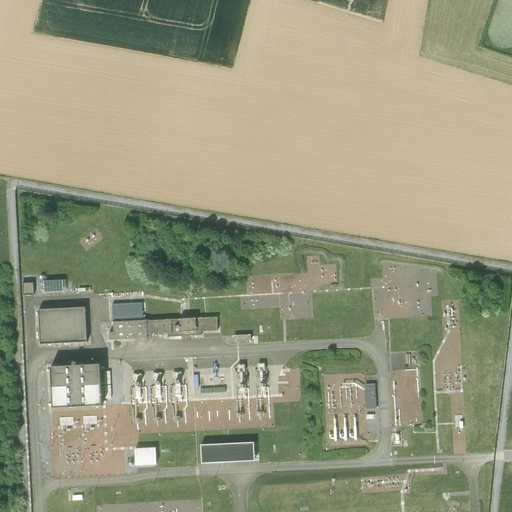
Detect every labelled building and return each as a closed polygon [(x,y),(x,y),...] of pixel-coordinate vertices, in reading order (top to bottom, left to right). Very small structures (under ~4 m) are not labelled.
[(317,278),(305,279),(306,290),(318,289),(317,278)] [(41,281),(42,292),(65,291),(65,279),(41,281)] [(33,296),(33,282),(24,282),(25,296),(33,296)] [(220,334),(219,317),(144,320),(143,301),(113,303),(115,339),(220,334)] [(84,306),(39,308),(41,344),(86,341),(84,306)] [(105,363),(49,366),(51,414),(107,411),(105,363)] [(367,406),(378,406),(378,382),(367,382),(367,406)] [(201,445),(202,463),(255,461),(254,443),(201,445)] [(135,448),(136,466),(157,466),(156,447),(135,448)]
